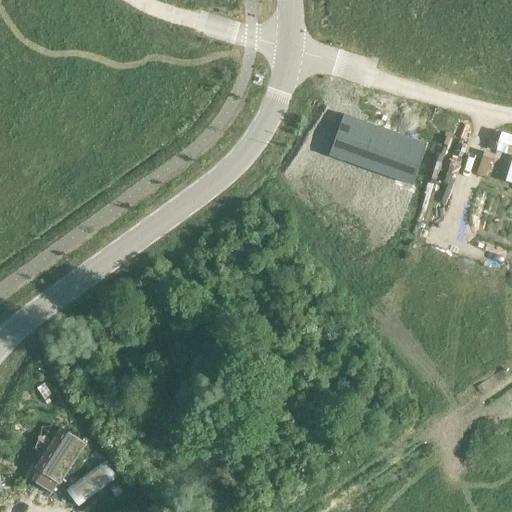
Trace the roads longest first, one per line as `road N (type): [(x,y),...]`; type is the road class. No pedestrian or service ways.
road 1 (tertiary): [(0,343),(244,153),(269,116),(290,51)]
road 2 (residential): [(511,113),(290,51)]
road 3 (residential): [(290,51),(160,14),(143,0)]
